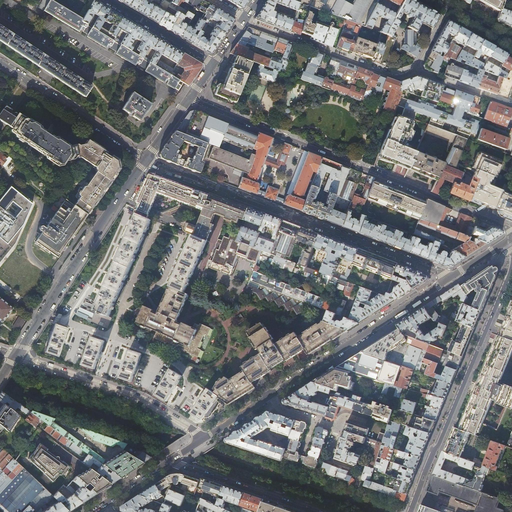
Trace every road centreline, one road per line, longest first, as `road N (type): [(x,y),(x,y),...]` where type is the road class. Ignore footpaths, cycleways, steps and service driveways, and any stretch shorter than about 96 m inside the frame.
road 1 (residential): [(511,230),(189,98)]
road 2 (residential): [(145,160),(451,276)]
road 3 (residential): [(410,511),(511,267)]
road 4 (tertiary): [(145,160),(14,356)]
road 5 (secondary): [(451,276),(270,394)]
road 6 (residential): [(206,437),(140,400),(14,356)]
road 7 (residential): [(244,19),(393,76),(414,70)]
road 8 (residential): [(145,160),(0,61)]
road 9 (residential): [(317,511),(169,461)]
road 10 (residential): [(270,394),(281,409),(338,427),(346,416),(381,426)]
road 11 (residential): [(105,0),(214,64)]
